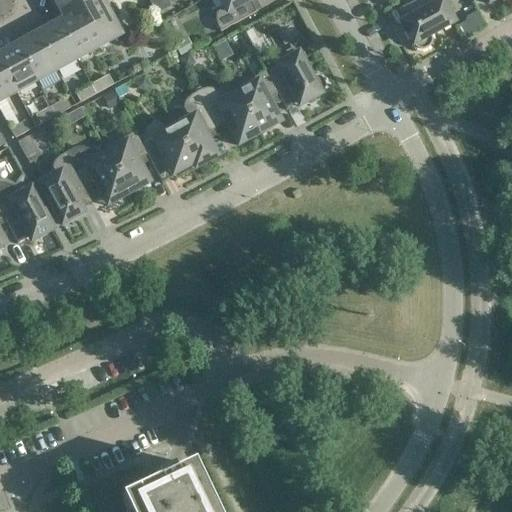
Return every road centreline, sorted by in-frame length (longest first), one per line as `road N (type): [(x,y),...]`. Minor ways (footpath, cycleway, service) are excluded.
road 1 (residential): [(0,312),(395,111)]
road 2 (residential): [(439,389),(454,336),(453,278),(438,200),(395,111)]
road 3 (residential): [(248,374),(321,361),(439,389)]
road 4 (residential): [(388,101),(511,33)]
road 5 (residential): [(380,511),(430,433),(439,389)]
